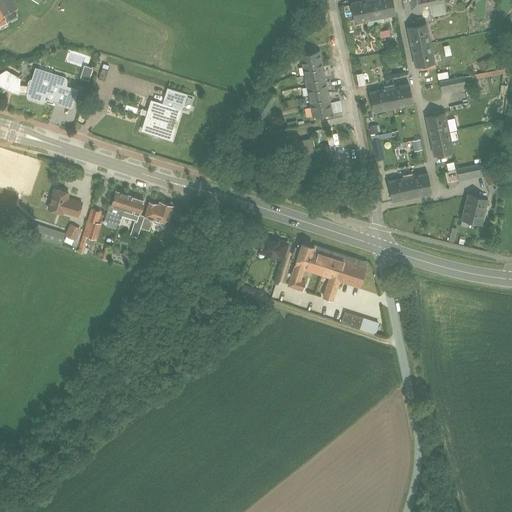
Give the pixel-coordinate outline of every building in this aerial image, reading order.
[(0,0),(0,27),(8,23),(5,19),(6,19),(4,15),(17,9),(12,0),(0,0)] [(375,18),(371,0),(361,0),(351,2),(355,22),(375,18)] [(371,0),(375,18),(396,14),(392,0),(371,0)] [(448,1),(447,0),(410,0),(412,8),(448,1)] [(14,12),(7,16),(10,22),(18,18),(14,12)] [(411,47),(430,43),(426,23),(407,27),(411,47)] [(434,62),(430,43),(411,47),(415,66),(434,62)] [(302,65),(321,61),(319,50),(300,54),(302,65)] [(486,59),(480,61),(482,69),(488,67),(486,59)] [(321,61),(302,65),(304,75),(324,71),(321,61)] [(83,77),(92,80),(96,67),(87,64),(83,77)] [(108,69),(102,67),(98,79),(104,80),(108,69)] [(30,98),(30,99),(41,102),(42,102),(43,102),(44,102),(45,101),(46,100),(47,97),(55,100),(55,101),(55,102),(56,102),(57,102),(69,106),(69,107),(70,107),(71,107),(72,106),(77,90),(66,86),(67,81),(67,80),(66,79),(66,78),(65,78),(36,68),(33,79),(32,79),(31,80),(30,80),(30,81),(29,81),(29,85),(19,84),(19,78),(6,71),(0,74),(0,84),(1,86),(5,88),(8,90),(12,91),(14,92),(18,93),(19,91),(28,91),(28,95),(28,96),(28,97),(29,97),(30,98)] [(324,71),(304,75),(307,86),(326,82),(324,71)] [(366,72),(359,73),(361,85),(368,84),(366,72)] [(466,87),(464,76),(439,81),(441,92),(466,87)] [(326,82),(307,86),(309,96),(328,92),(326,82)] [(393,108),(413,103),(409,84),(394,87),(393,83),(388,84),(393,108)] [(393,108),(388,84),(383,85),(384,89),(369,92),(373,112),(393,108)] [(466,90),(473,95),(476,91),(469,86),(466,90)] [(183,105),(187,94),(168,88),(164,99),(169,101),(167,107),(152,102),(144,127),(171,135),(179,110),(171,108),(173,102),(183,105)] [(278,96),(269,90),(245,128),(253,133),(278,96)] [(328,92),(309,96),(311,106),(330,102),(328,92)] [(330,102),(311,106),(313,117),(332,113),(330,102)] [(449,132),(445,112),(426,116),(430,136),(449,132)] [(386,159),(383,138),(394,137),(393,132),(381,134),(379,124),(370,125),(376,160),(386,159)] [(449,132),(430,136),(434,156),(453,152),(449,132)] [(316,155),(313,138),(299,141),(302,158),(316,155)] [(422,139),(414,140),(415,151),(424,149),(422,139)] [(484,174),(482,163),(456,168),(458,179),(484,174)] [(432,193),(428,173),(413,176),(412,173),(407,174),(412,197),(432,193)] [(412,197),(407,174),(402,175),(402,178),(388,181),(392,201),(412,197)] [(497,183),(496,175),(488,175),(489,184),(497,183)] [(69,193),(56,189),(50,209),(63,214),(64,212),(79,216),(83,203),(68,198),(69,193)] [(117,191),(112,205),(110,205),(107,215),(108,218),(115,220),(114,223),(120,225),(129,195),(117,191)] [(481,224),(487,199),(468,194),(461,219),(481,224)] [(129,195),(120,225),(123,215),(138,220),(137,222),(134,221),(130,234),(137,237),(141,223),(142,224),(144,216),(140,215),(145,200),(129,195)] [(144,216),(142,224),(141,227),(149,230),(153,219),(167,223),(171,211),(175,209),(173,205),(171,202),(168,203),(164,202),(163,206),(149,201),(144,216)] [(101,224),(87,220),(77,252),(82,254),(83,252),(90,254),(91,250),(89,249),(90,244),(86,242),(88,236),(97,239),(101,224)] [(72,223),(66,241),(76,244),(82,226),(72,223)] [(59,231),(55,242),(61,244),(65,233),(59,231)] [(282,258),(287,243),(263,236),(258,250),(282,258)] [(300,248),(295,246),(292,256),(297,258),(288,285),(303,290),(305,281),(299,279),(303,267),(331,276),(324,297),(332,300),(338,279),(359,286),(366,266),(333,256),(334,255),(329,254),(312,249),(313,247),(302,243),(300,248)] [(255,300),(258,291),(243,286),(240,295),(255,300)] [(378,323),(345,312),(341,322),(375,333),(378,323)]
